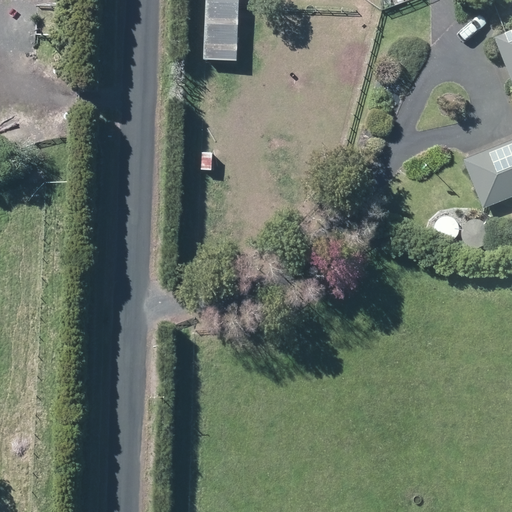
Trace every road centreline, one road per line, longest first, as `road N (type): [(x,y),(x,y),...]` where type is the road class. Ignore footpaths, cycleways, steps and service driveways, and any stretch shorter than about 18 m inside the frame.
road 1 (unclassified): [(104,511),(128,0)]
road 2 (unknown): [(112,318),(262,294),(315,260),(367,196),(422,73),(460,42)]
